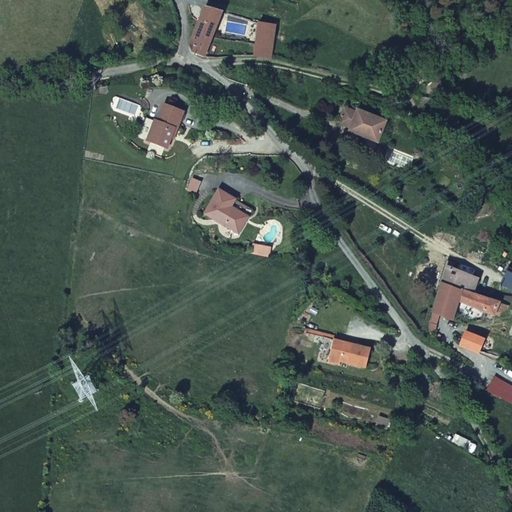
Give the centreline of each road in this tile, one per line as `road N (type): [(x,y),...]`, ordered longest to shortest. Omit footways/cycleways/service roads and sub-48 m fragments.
road 1 (unclassified): [(279,140),(305,170),(315,208),(460,404),(511,496)]
road 2 (track): [(206,67),(251,63),(368,92),(401,91)]
road 3 (unclassified): [(179,0),(188,57),(238,94),(279,140)]
